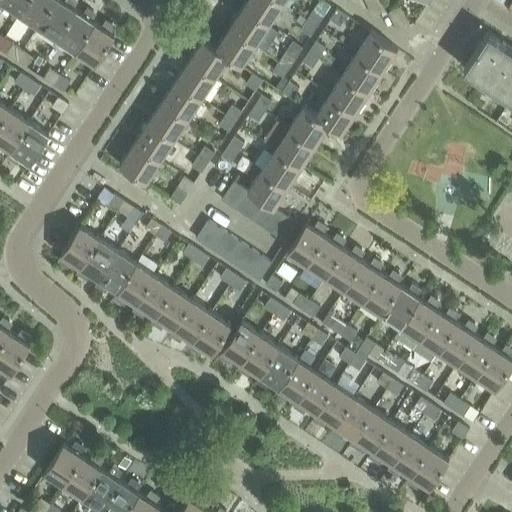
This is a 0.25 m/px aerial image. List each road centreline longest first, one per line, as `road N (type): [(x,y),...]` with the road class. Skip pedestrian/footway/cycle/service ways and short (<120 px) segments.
road 1 (residential): [(0,468),(78,344),(74,320),(21,274),(18,236),(163,18),(150,0)]
road 2 (residential): [(511,300),(369,206),(363,189),(479,0)]
